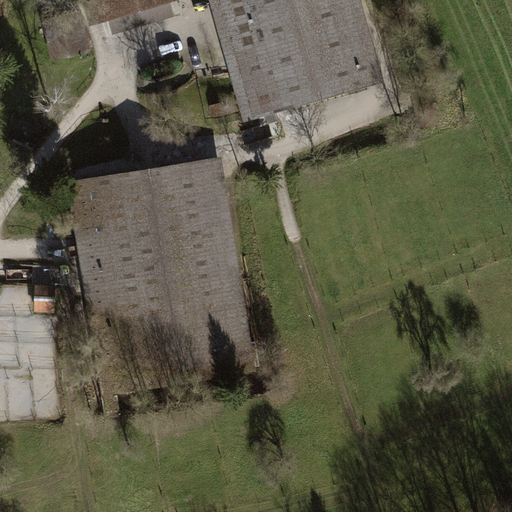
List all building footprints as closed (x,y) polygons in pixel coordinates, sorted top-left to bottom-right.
[(112,14),(107,0),(82,0),(88,21),(112,14)] [(159,0),(107,0),(112,14),(159,0)] [(365,80),(342,0),(226,0),(258,110),(365,80)] [(85,49),(76,15),(48,22),(56,56),(85,49)] [(235,370),(201,162),(83,182),(117,390),(235,370)] [(36,310),(53,310),(54,285),(37,285),(36,310)] [(105,413),(120,410),(117,396),(103,398),(105,413)]
